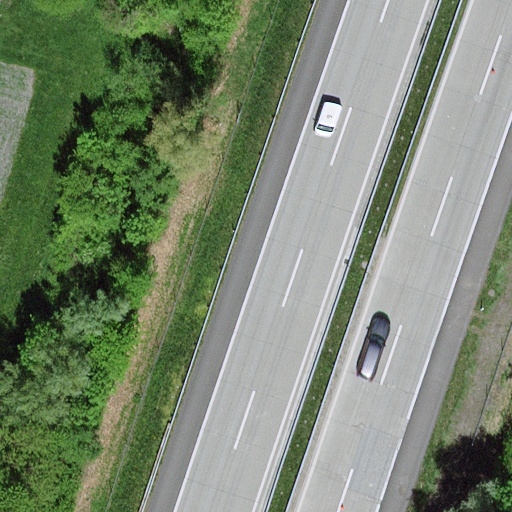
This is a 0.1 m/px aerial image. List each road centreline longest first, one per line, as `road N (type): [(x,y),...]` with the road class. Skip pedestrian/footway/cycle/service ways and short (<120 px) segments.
road 1 (motorway): [(392,0),(215,511)]
road 2 (motorway): [(347,511),(511,26)]
